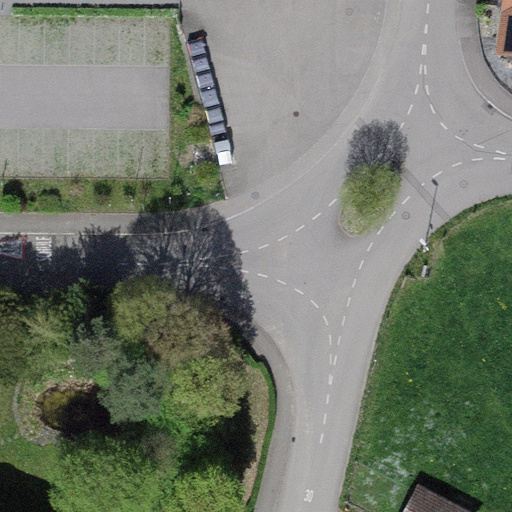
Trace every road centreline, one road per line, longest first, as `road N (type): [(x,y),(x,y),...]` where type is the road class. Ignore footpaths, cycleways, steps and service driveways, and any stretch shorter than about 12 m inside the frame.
road 1 (residential): [(0,264),(357,266)]
road 2 (residential): [(295,511),(357,266)]
road 3 (residential): [(415,144),(428,0)]
road 4 (residential): [(357,266),(415,144)]
